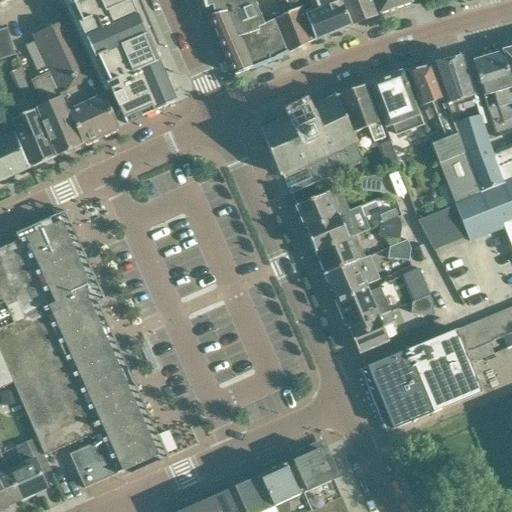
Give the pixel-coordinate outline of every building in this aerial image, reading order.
[(0,0),(0,5),(11,0),(59,0),(69,19),(95,77),(100,88),(108,85),(126,124),(175,102),(131,0),(0,0)] [(203,0),(207,17),(211,17),(235,73),(234,74),(235,75),(250,69),(277,59),(276,58),(286,54),(272,20),(271,20),(269,17),(259,14),(254,16),(250,7),(248,0),(203,0)] [(350,25),(340,0),(308,0),(314,13),(305,16),(314,40),(350,25)] [(340,0),(350,25),(352,24),(351,22),(359,19),(359,22),(376,15),(370,0),(340,0)] [(374,0),(379,14),(412,2),(410,0),(374,0)] [(314,40),(305,16),(302,7),(272,19),(272,20),(286,54),(314,40)] [(103,95),(101,96),(93,78),(95,77),(69,19),(32,36),(35,41),(36,41),(83,144),(119,128),(103,95)] [(0,30),(0,59),(15,55),(7,28),(0,30)] [(83,144),(36,41),(35,41),(25,46),(39,77),(31,80),(41,106),(35,109),(51,150),(57,148),(60,155),(83,144)] [(511,48),(502,51),(511,79),(511,48)] [(511,79),(502,51),(472,60),(495,136),(511,130),(511,79)] [(462,57),(432,65),(447,104),(473,96),(462,57)] [(447,104),(432,65),(407,70),(407,72),(408,72),(421,106),(431,102),(445,139),(458,135),(454,124),(447,104)] [(422,125),(402,71),(368,84),(385,129),(394,125),(397,135),(422,125)] [(336,96),(354,143),(356,142),(352,134),(367,128),(373,142),(384,138),(364,85),(336,96)] [(354,143),(336,96),(335,96),(333,93),(331,94),(333,97),(321,102),(319,100),(317,101),(319,103),(307,109),(305,106),(303,107),(305,110),(292,115),(291,113),(289,113),(290,116),(278,122),(277,119),(275,120),(276,123),(264,128),(263,125),(261,126),(263,129),(261,130),(267,144),(280,175),(282,175),(284,179),(289,179),(290,183),(292,186),(291,186),(289,190),(290,192),(291,194),(363,163),(354,143)] [(51,150),(35,109),(33,103),(24,108),(26,113),(13,119),(17,131),(24,149),(32,167),(56,156),(55,155),(54,156),(51,150)] [(454,124),(458,135),(480,192),(502,183),(511,179),(511,146),(492,154),(488,144),(480,116),(454,124)] [(1,139),(0,137),(0,181),(30,168),(14,133),(1,139)] [(458,135),(445,139),(431,144),(454,202),(480,192),(458,135)] [(360,180),(359,191),(380,193),(381,180),(378,172),(360,180)] [(456,206),(467,234),(470,242),(504,228),(511,224),(511,179),(502,183),(480,192),(454,202),(456,206)] [(295,206),(305,229),(335,217),(325,194),(295,206)] [(467,234),(456,206),(417,221),(432,248),(467,234)] [(395,210),(381,216),(384,224),(391,221),(397,218),(398,218),(395,210)] [(0,248),(0,388),(13,383),(36,438),(44,456),(88,436),(89,439),(99,434),(102,440),(69,455),(84,488),(158,455),(161,461),(168,458),(168,457),(158,435),(157,435),(134,384),(128,371),(128,370),(98,303),(105,300),(65,211),(48,219),(47,220),(15,234),(18,241),(0,248)] [(348,238),(338,216),(335,217),(305,229),(315,252),(348,238)] [(378,226),(377,237),(400,239),(401,227),(397,218),(391,221),(384,224),(378,226)] [(356,235),(348,238),(315,252),(325,275),(366,258),(356,235)] [(389,248),(388,260),(409,262),(411,249),(407,241),(389,248)] [(366,258),(325,275),(338,306),(353,299),(350,293),(365,286),(380,280),(370,256),(366,258)] [(424,282),(408,289),(414,302),(424,297),(430,295),(424,282)] [(353,299),(338,306),(348,329),(383,314),(390,311),(380,288),(368,293),(365,286),(350,293),(353,299)] [(412,302),(411,314),(432,316),(434,304),(430,295),(424,297),(414,302),(412,302)] [(511,333),(511,313),(510,308),(499,312),(508,335),(511,333)] [(383,314),(348,329),(358,353),(388,340),(382,326),(394,321),(390,311),(383,314)] [(508,335),(499,312),(489,317),(498,339),(508,335)] [(498,339),(489,317),(478,321),(488,343),(498,339)] [(488,343),(478,321),(468,325),(477,348),(488,343)] [(477,348),(468,325),(456,330),(465,353),(477,348)] [(482,393),(469,362),(465,353),(456,330),(360,370),(386,433),(482,393)] [(16,391),(0,393),(0,395),(2,407),(18,404),(16,391)] [(51,471),(44,456),(36,438),(15,447),(22,464),(7,471),(21,500),(20,498),(32,492),(33,494),(47,488),(41,475),(51,471)] [(347,511),(319,450),(293,461),(295,465),(287,468),(285,464),(234,488),(236,491),(229,495),(227,491),(180,511),(347,511)] [(21,500),(7,471),(3,460),(0,453),(0,506),(7,503),(8,506),(21,500)]
